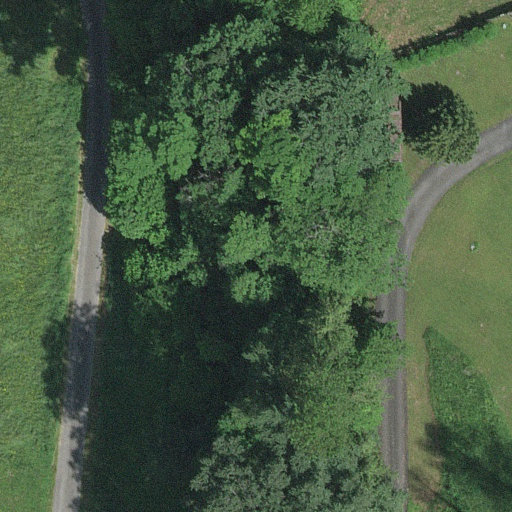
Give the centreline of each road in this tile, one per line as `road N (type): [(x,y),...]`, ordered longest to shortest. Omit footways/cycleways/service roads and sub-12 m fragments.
road 1 (track): [(62,511),(92,247),(99,102),(87,0)]
road 2 (track): [(393,511),(381,351),(402,217),(460,163),(511,138)]
